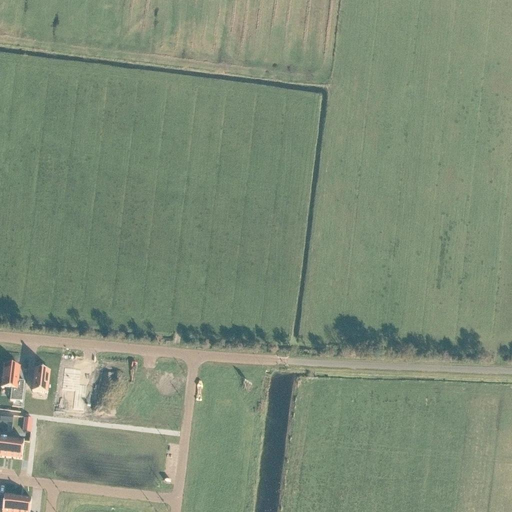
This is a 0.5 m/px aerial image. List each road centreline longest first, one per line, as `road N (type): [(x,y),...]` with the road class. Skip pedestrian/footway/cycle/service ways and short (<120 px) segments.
road 1 (unclassified): [(511,371),(194,354)]
road 2 (unclassified): [(194,354),(0,336)]
road 3 (residential): [(194,354),(176,500)]
road 4 (residential): [(54,485),(176,500)]
